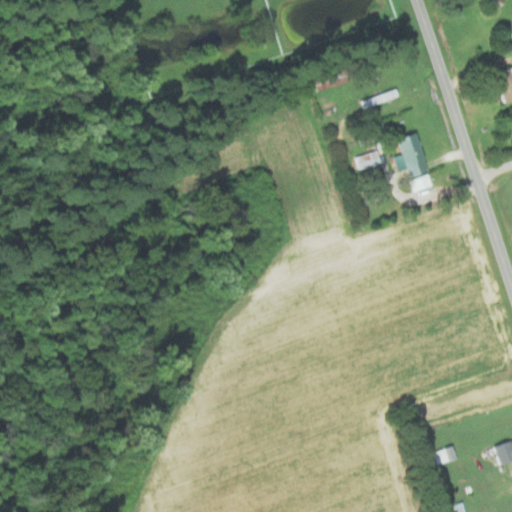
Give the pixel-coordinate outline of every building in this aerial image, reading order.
[(334,85),(331,73),(309,78),(312,91),(334,85)] [(392,138),(397,153),(389,156),(395,171),(402,169),(405,177),(425,170),(411,131),(392,138)] [(377,164),(374,151),(353,156),(357,169),(377,164)] [(431,185),(426,172),(407,179),(411,192),(431,185)] [(389,197),(382,177),(368,182),(376,202),(389,197)] [(434,464),(454,457),(450,444),(430,450),(434,464)] [(462,511),(460,500),(434,507),(435,511),(462,511)]
